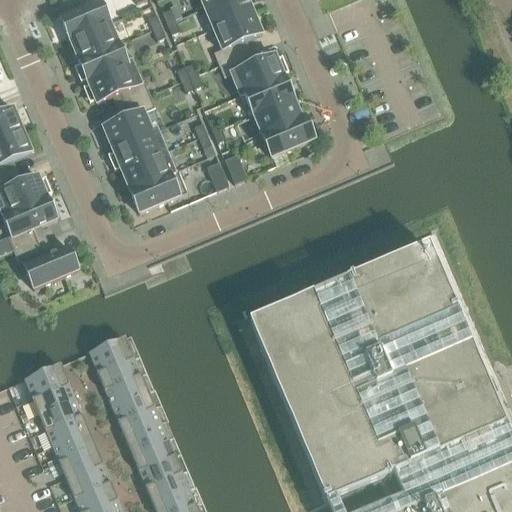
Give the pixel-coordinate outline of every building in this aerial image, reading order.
[(232,0),(198,0),(204,12),(232,0)] [(253,16),(245,0),(232,0),(204,12),(212,33),(253,16)] [(110,27),(100,5),(60,22),(70,44),(110,27)] [(175,24),(171,13),(162,17),(167,28),(175,24)] [(262,38),(253,16),(212,33),(222,55),(262,38)] [(161,30),(156,19),(148,23),(152,34),(161,30)] [(180,35),(175,24),(167,28),(171,39),(180,35)] [(118,47),(110,27),(70,44),(78,65),(123,46),(123,45),(118,47)] [(166,41),(161,30),(152,34),(157,45),(166,41)] [(132,67),(123,46),(78,65),(80,68),(74,70),(78,80),(84,78),(87,86),(132,67)] [(284,81),(275,59),(230,78),(240,100),(284,81)] [(144,88),(143,86),(140,87),(132,67),(87,86),(97,108),(144,88)] [(198,78),(193,67),(185,71),(190,82),(198,78)] [(190,82),(185,71),(176,75),(181,86),(190,82)] [(203,90),(198,78),(190,82),(194,93),(203,90)] [(293,102),(284,81),(240,100),(240,101),(244,99),(253,119),(293,102)] [(194,93),(190,82),(181,86),(185,97),(194,93)] [(301,122),(293,102),(253,119),(262,140),(305,121),(305,120),(301,122)] [(152,136),(144,117),(155,112),(154,110),(103,132),(112,154),(157,135),(156,134),(152,136)] [(0,143),(23,134),(13,112),(0,117),(0,143)] [(221,133),(216,121),(208,125),(212,136),(221,133)] [(315,144),(305,121),(262,140),(271,162),(315,144)] [(207,139),(202,128),(194,131),(198,142),(207,139)] [(226,144),(221,133),(212,136),(217,147),(226,144)] [(5,168),(32,156),(23,134),(0,143),(0,182),(9,179),(5,168)] [(166,156),(157,135),(112,154),(121,175),(166,156)] [(212,150),(207,139),(198,142),(203,153),(212,150)] [(130,196),(178,175),(177,174),(174,176),(166,156),(121,175),(130,196)] [(247,183),(239,165),(237,159),(224,164),(235,188),(247,183)] [(229,191),(219,167),(206,172),(217,196),(229,191)] [(187,198),(178,175),(130,196),(139,218),(187,198)] [(48,202),(46,199),(52,197),(45,181),(40,184),(38,180),(14,190),(9,179),(0,182),(0,214),(3,221),(48,202)] [(33,234),(57,224),(48,202),(3,221),(11,241),(8,242),(14,255),(37,245),(33,234)] [(78,275),(77,271),(68,252),(51,259),(49,253),(42,256),(37,245),(14,255),(19,269),(22,267),(34,294),(78,275)] [(483,378),(430,252),(429,251),(428,252),(249,327),(326,509),(327,511),(511,511),(511,446),(510,443),(506,433),(483,378)] [(134,363),(125,341),(92,355),(101,377),(134,363)] [(134,363),(101,377),(108,393),(141,379),(134,363)] [(69,389),(61,369),(24,384),(32,404),(69,389)] [(141,379),(108,393),(114,409),(111,410),(111,411),(148,396),(141,379)] [(76,404),(69,389),(32,404),(39,420),(76,404)] [(155,411),(148,396),(111,411),(118,427),(155,411)] [(82,420),(76,404),(39,420),(45,435),(82,420)] [(161,427),(155,411),(118,427),(124,442),(161,427)] [(89,435),(82,420),(45,435),(52,451),(89,435)] [(161,427),(124,442),(125,443),(128,442),(135,457),(168,443),(161,427)] [(86,438),(89,436),(89,435),(52,451),(59,468),(92,454),(86,438)] [(168,443),(135,457),(142,474),(175,460),(168,443)] [(92,454),(59,468),(66,484),(99,470),(92,454)] [(175,460),(142,474),(149,490),(182,476),(175,460)] [(99,470),(66,484),(74,503),(107,489),(99,470)] [(182,476),(149,490),(156,506),(152,507),(152,509),(189,493),(182,476)] [(107,489),(74,503),(77,511),(98,511),(114,505),(107,489)] [(187,511),(196,508),(189,493),(152,509),(153,511),(187,511)]
